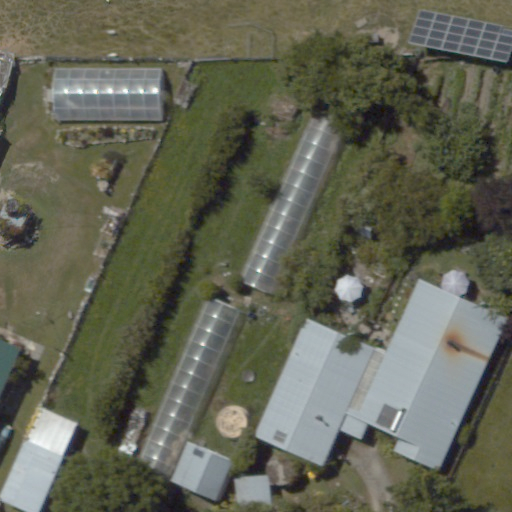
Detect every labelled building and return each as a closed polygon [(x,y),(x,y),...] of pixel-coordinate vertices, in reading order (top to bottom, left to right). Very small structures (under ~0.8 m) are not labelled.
[(511,23),(415,1),(405,44),(511,68),(511,61),(511,23)] [(58,73),(58,124),(167,122),(166,72),(58,73)] [(344,148),(305,131),(245,272),(284,288),(344,148)] [(399,343),(307,312),(264,437),(331,460),(341,431),(374,443),(379,428),(412,439),(406,456),(447,470),(503,308),(421,279),(399,343)] [(241,312),(204,297),(131,474),(167,489),(170,482),(189,436),(241,312)] [(0,412),(31,344),(0,329),(0,412)] [(47,511),(84,427),(43,409),(5,499),(34,511),(47,511)] [(260,511),(277,472),(189,436),(170,482),(242,511),(260,511)]
